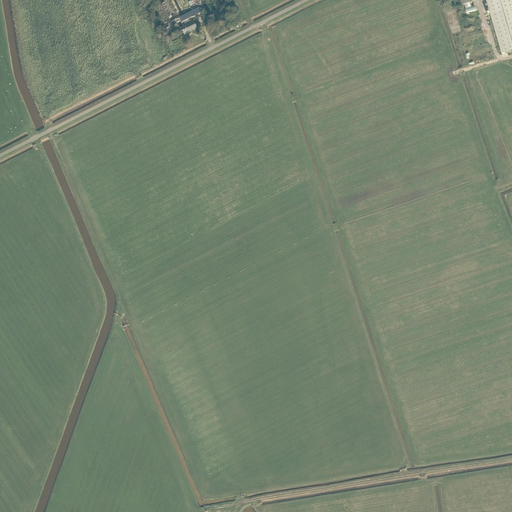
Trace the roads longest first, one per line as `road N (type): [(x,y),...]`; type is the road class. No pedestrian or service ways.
road 1 (unclassified): [(0,153),(305,0)]
road 2 (track): [(511,456),(201,509)]
